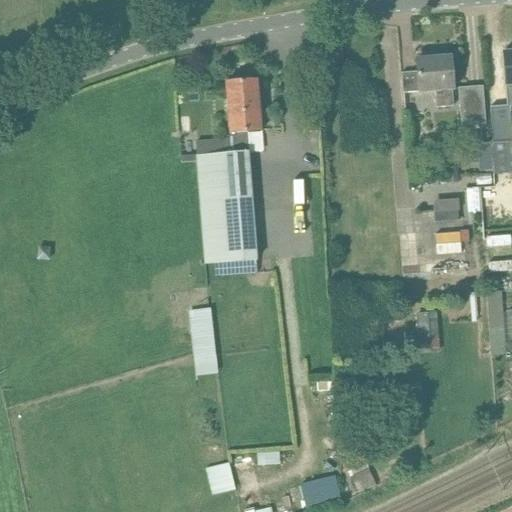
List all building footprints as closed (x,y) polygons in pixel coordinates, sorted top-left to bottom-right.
[(417,58),(417,61),(416,61),(419,93),(435,91),(436,108),(453,107),(452,90),(453,90),(450,58),(435,59),(435,57),(431,54),(420,55),(417,58)] [(232,154),(197,157),(205,265),(256,261),(248,153),(246,153),(244,133),(262,131),(257,81),(225,84),(229,134),(230,134),(232,154)] [(482,87),(458,89),(461,127),(480,125),(482,144),(478,144),(480,172),(493,171),(490,145),(492,144),(491,124),(489,124),(485,125),(482,87)] [(492,144),(490,145),(493,171),(493,175),(502,175),(511,174),(509,142),(511,142),(511,135),(510,109),(510,106),(508,106),(492,108),(493,124),(491,124),(492,144)] [(477,185),(491,184),(490,174),(476,175),(477,185)] [(479,212),(478,188),(466,189),(467,213),(479,212)] [(431,202),(434,223),(459,220),(456,199),(431,202)] [(434,233),(435,254),(469,253),(469,232),(434,233)] [(502,292),(472,292),(474,353),(504,352),(502,292)] [(209,308),(186,311),(196,377),(219,374),(209,308)] [(429,333),(418,334),(419,352),(430,351),(429,333)] [(205,468),(211,495),(235,490),(228,462),(205,468)]
